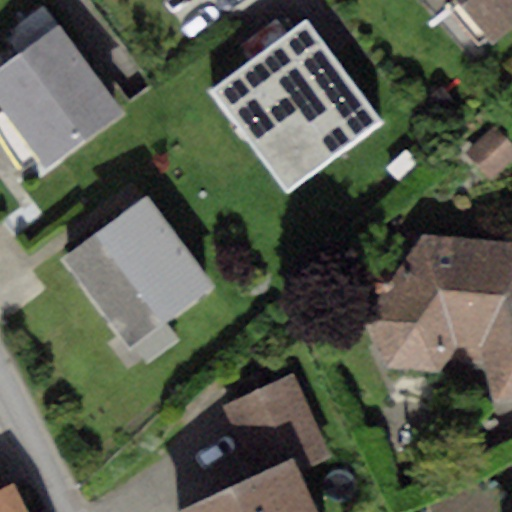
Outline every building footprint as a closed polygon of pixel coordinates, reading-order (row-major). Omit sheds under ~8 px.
[(511,0),(451,0),(490,44),(511,25),(511,0)] [(57,24),(0,64),(0,109),(44,171),(122,115),(57,24)] [(305,24),(213,95),(289,193),(381,122),(305,24)] [(511,147),(492,128),(466,154),(491,179),(511,158),(511,147)] [(145,197),(62,258),(128,348),(212,287),(145,197)] [(377,297),(362,319),(384,369),(436,372),(452,355),(481,364),(493,402),(511,396),(511,243),(423,233),(400,265),(388,260),(375,262),(367,276),(366,289),(377,297)] [(221,407),(253,479),(290,462),(325,447),(293,375),(221,407)] [(253,479),(180,511),(313,511),(290,462),(253,479)] [(0,493),(0,511),(28,511),(16,486),(7,490),(0,493)]
